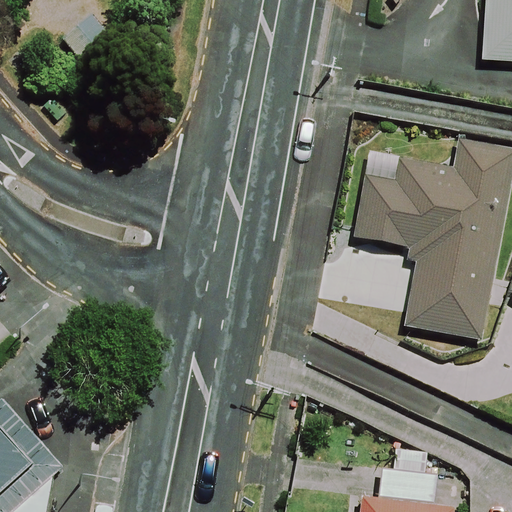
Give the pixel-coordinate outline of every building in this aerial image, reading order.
[(511,0),(491,0),(487,63),(511,64),(511,0)] [(121,42),(101,16),(65,44),(85,69),(121,42)] [(511,219),(511,155),(461,145),(453,182),(373,165),(357,242),(422,256),(406,330),(485,347),(511,219)] [(2,511),(47,473),(0,420),(0,511),(2,511)] [(380,504),(362,502),(360,511),(453,511),(454,509),(438,507),(441,480),(383,474),(380,504)]
